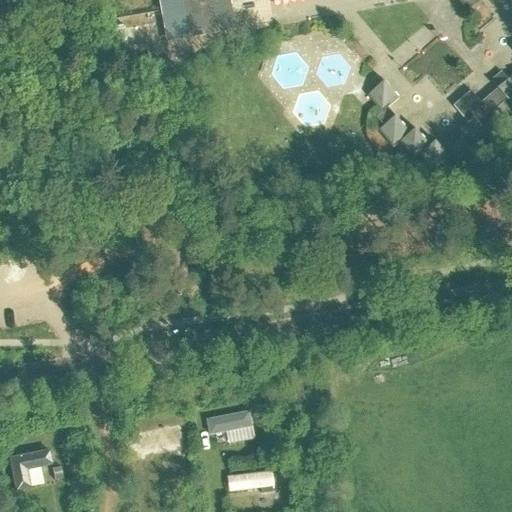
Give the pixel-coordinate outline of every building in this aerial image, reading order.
[(228,0),(179,0),(187,39),(234,30),(228,0)] [(511,76),(494,92),(499,98),(503,95),(511,105),(511,0),(508,0),(511,4),(511,76)] [(238,48),(237,76),(263,76),(263,49),(238,48)] [(400,99),(385,82),(367,97),(382,113),(376,118),(383,127),(378,131),(393,149),(398,144),(413,161),(419,156),(434,173),(450,159),(459,170),(477,155),(474,151),(491,136),(479,123),(502,102),(493,91),(481,102),(471,91),(454,107),(468,123),(457,133),(462,138),(445,153),(436,142),(431,146),(416,129),(410,134),(389,109),(400,99)] [(216,442),(215,428),(183,430),(183,444),(216,442)] [(273,433),(264,434),(266,447),(275,446),(273,433)] [(137,445),(127,446),(129,459),(139,457),(137,445)] [(290,466),(277,468),(277,476),(291,474),(290,466)] [(60,467),(52,469),(54,482),(62,481),(60,467)] [(198,502),(244,499),(243,483),(197,486),(198,502)]
